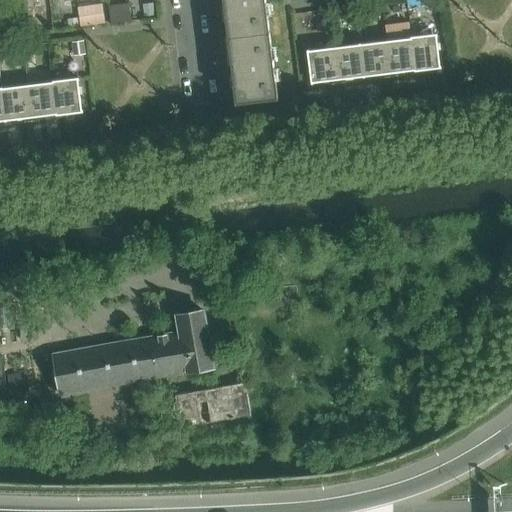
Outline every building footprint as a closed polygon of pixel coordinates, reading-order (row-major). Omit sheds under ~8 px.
[(266,0),(223,0),(224,9),(226,9),(229,35),(228,36),(271,31),(266,0)] [(132,2),(112,3),(113,20),(133,19),(132,2)] [(82,4),(82,21),(106,20),(105,3),(82,4)] [(271,31),(228,36),(229,37),(232,63),(231,63),(233,74),(234,74),(235,84),(235,85),(237,103),(239,103),(239,102),(277,97),(277,98),(279,98),(271,31)] [(411,37),(415,69),(415,70),(441,67),(441,66),(440,66),(436,35),(437,35),(437,34),(411,37)] [(386,40),(391,77),(398,76),(398,71),(415,69),(411,37),(386,40)] [(391,77),(386,40),(361,44),(365,76),(365,75),(383,73),(384,78),(391,77)] [(361,44),(335,47),(339,84),(347,83),(346,78),(364,75),(364,77),(365,76),(361,44)] [(339,84),(335,47),(308,50),(313,83),(314,83),(314,82),(331,79),(332,85),(339,84)] [(53,81),(57,113),(57,114),(83,111),(83,110),(82,110),(78,80),(79,80),(79,78),(53,81)] [(57,113),(53,81),(28,85),(33,121),(40,120),(40,115),(57,113)] [(3,88),(7,121),(7,119),(25,117),(25,122),(33,121),(28,85),(3,88)] [(14,307),(0,307),(0,329),(1,340),(17,339),(14,307)] [(214,368),(205,312),(179,316),(182,333),(55,355),(62,394),(214,368)] [(13,396),(30,396),(30,372),(13,373),(13,396)] [(254,431),(246,383),(176,395),(184,442),(254,431)]
